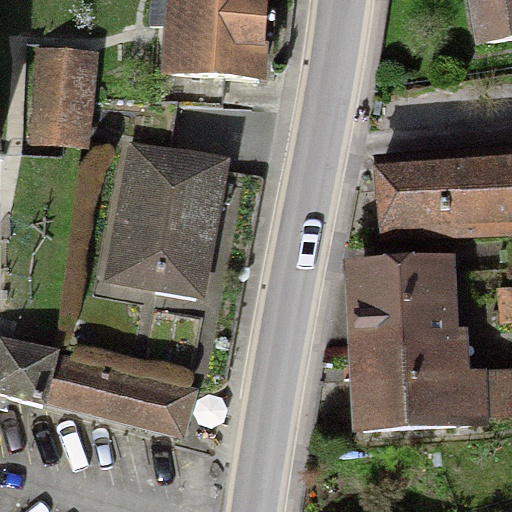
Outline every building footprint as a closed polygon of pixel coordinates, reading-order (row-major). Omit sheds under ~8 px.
[(270,0),(161,0),(157,81),(266,87),(270,0)] [(511,0),(474,0),(482,49),(511,44),(511,0)] [(40,96),(88,98),(90,57),(42,55),(40,96)] [(88,98),(40,96),(37,144),(85,147),(88,98)] [(510,166),(387,173),(392,248),(511,241),(511,144),(508,145),(510,166)] [(241,167),(137,148),(110,286),(214,306),(241,167)] [(356,346),(449,340),(444,269),(352,275),(356,346)] [(449,340),(356,346),(362,444),(511,434),(511,373),(463,376),(461,340),(449,340)] [(193,391),(3,344),(0,355),(0,394),(181,439),(193,391)]
